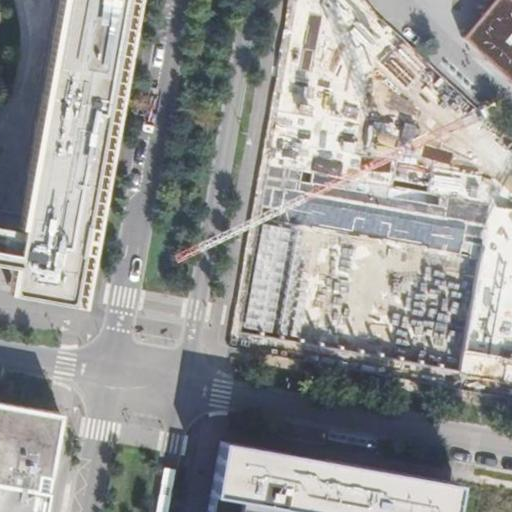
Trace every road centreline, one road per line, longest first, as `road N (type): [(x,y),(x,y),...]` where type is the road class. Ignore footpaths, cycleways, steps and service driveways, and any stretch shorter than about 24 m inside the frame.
road 1 (secondary): [(184,382),(250,0)]
road 2 (secondary): [(177,0),(113,368)]
road 3 (tertiary): [(184,382),(511,442)]
road 4 (tertiary): [(113,368),(86,511)]
road 5 (tertiary): [(161,511),(184,382)]
